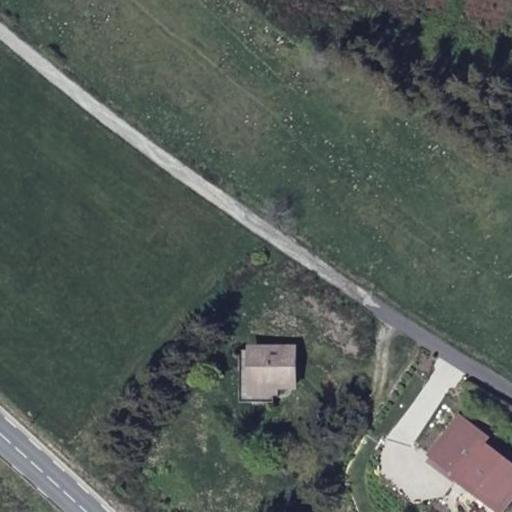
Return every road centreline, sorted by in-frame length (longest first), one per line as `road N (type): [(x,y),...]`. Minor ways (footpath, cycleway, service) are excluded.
road 1 (unclassified): [(230,196),(511,385)]
road 2 (track): [(0,31),(230,196)]
